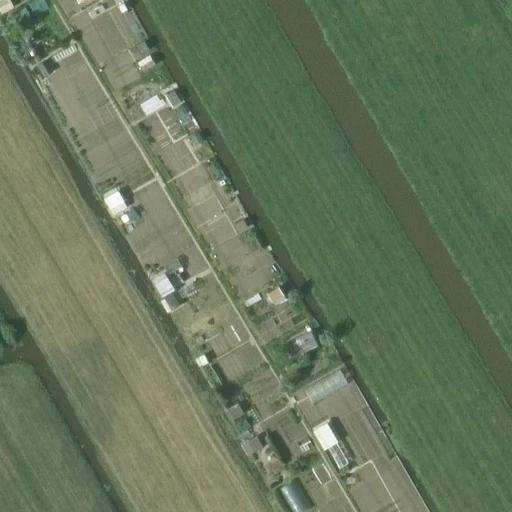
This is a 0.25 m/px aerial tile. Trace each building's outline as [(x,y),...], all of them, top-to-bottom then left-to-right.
[(0,0),(0,15),(13,9),(8,0),(0,0)] [(19,10),(22,15),(32,10),(29,4),(19,10)] [(40,61),(33,47),(22,54),(29,67),(40,61)] [(41,64),(34,68),(41,80),(48,76),(41,64)] [(174,91),(165,96),(173,108),(182,103),(174,91)] [(157,95),(139,105),(145,116),(163,106),(157,95)] [(192,150),(202,143),(196,134),(186,140),(192,150)] [(104,198),(111,210),(125,202),(118,191),(104,198)] [(243,220),(235,225),(239,233),(248,228),(243,220)] [(162,266),(168,275),(182,267),(177,257),(162,266)] [(164,275),(153,281),(162,297),(174,290),(164,275)] [(178,290),(183,300),(198,291),(193,282),(178,290)] [(279,287),(267,294),(272,302),(284,295),(279,287)] [(164,297),(169,306),(176,302),(170,293),(164,297)] [(198,358),(202,366),(209,362),(204,355),(198,358)] [(305,389),(314,405),(348,386),(339,370),(305,389)] [(233,422),(245,414),(238,403),(226,410),(233,422)] [(316,432),(324,445),(335,438),(327,425),(316,432)] [(241,446),(248,457),(263,447),(256,436),(241,446)] [(296,442),(303,454),(313,448),(306,436),(296,442)]
